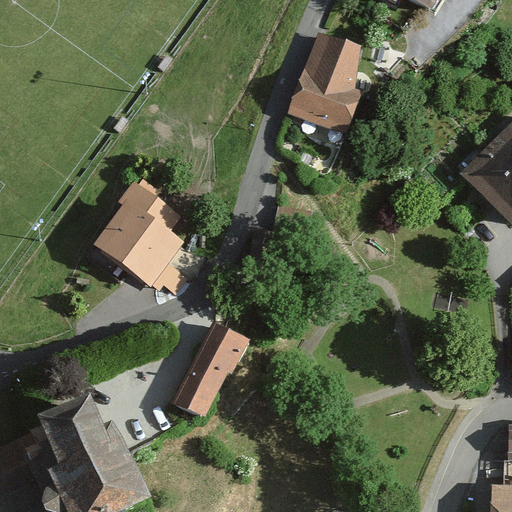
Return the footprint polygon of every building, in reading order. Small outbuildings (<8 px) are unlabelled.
[(406,0),(433,16),(442,0),(406,0)] [(290,117),(345,138),(360,101),(345,95),(361,55),(320,39),(290,117)] [(511,134),(465,180),(511,227),(511,134)] [(100,251),(151,287),(157,280),(176,294),(187,279),(170,267),(183,249),(169,239),(182,219),(134,185),(120,206),(128,211),(100,251)] [(311,220),(280,213),(275,230),(307,237),(311,220)] [(276,239),(255,234),(247,272),(268,276),(276,239)] [(217,332),(173,409),(204,427),(248,350),(217,332)] [(45,506),(38,511),(141,511),(112,440),(101,446),(87,414),(0,456),(0,499),(36,486),(45,506)] [(511,469),(502,469),(501,495),(511,494),(511,469)] [(495,494),(494,511),(511,511),(511,494),(501,495),(495,494)]
